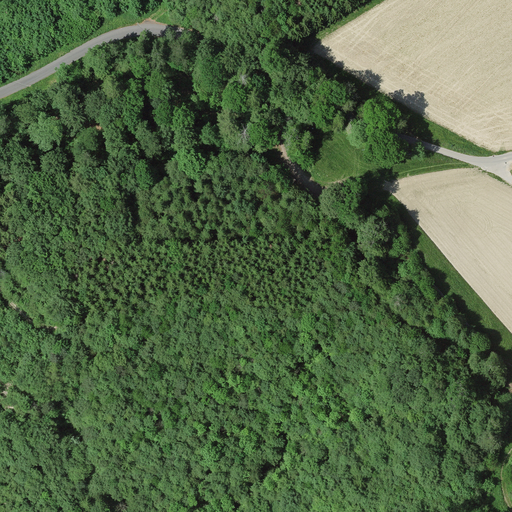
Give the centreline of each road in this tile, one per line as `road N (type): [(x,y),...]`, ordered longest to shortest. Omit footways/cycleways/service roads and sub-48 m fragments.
road 1 (unclassified): [(511,156),(471,159),(381,130),(220,45),(154,28),(112,35),(0,92)]
road 2 (track): [(272,74),(293,162),(359,250),(373,287),(401,318),(443,345),(511,363)]
